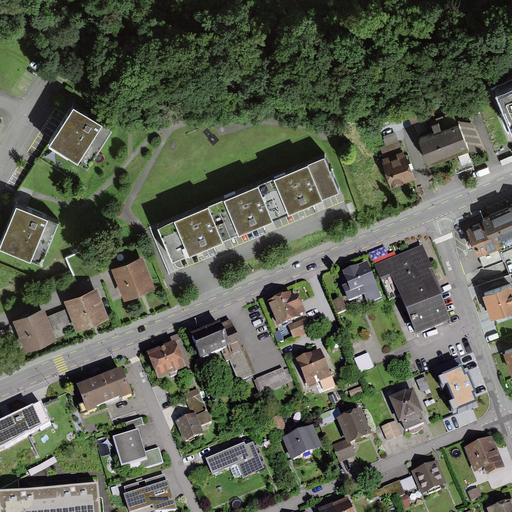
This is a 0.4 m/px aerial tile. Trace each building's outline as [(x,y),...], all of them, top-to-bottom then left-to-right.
[(511,83),(499,88),(511,119),(507,121),(511,133),(511,132),(511,83)] [(435,95),(406,104),(412,121),(441,111),(435,95)] [(73,101),(48,140),(88,165),(113,126),(73,101)] [(419,133),(429,160),(449,152),(467,145),(470,144),(460,118),(457,119),(453,110),(431,118),(434,127),(419,133)] [(473,120),(460,118),(470,144),(471,148),(485,150),(473,120)] [(386,145),(399,140),(395,130),(383,135),(384,137),(383,138),(386,145)] [(382,158),(391,184),(394,183),(396,185),(401,183),(402,180),(415,175),(406,149),(404,150),(400,140),(399,140),(386,145),(380,147),(384,157),(382,158)] [(474,164),(467,145),(449,152),(456,171),(474,164)] [(173,257),(340,188),(325,153),(158,222),(173,257)] [(511,153),(500,158),(503,164),(511,159),(511,153)] [(17,200),(0,241),(0,243),(42,261),(60,218),(17,200)] [(352,201),(346,203),(350,212),(356,210),(352,201)] [(484,219),(467,226),(478,253),(479,253),(498,244),(501,250),(511,245),(511,202),(482,215),(484,219)] [(498,244),(479,253),(484,266),(504,258),(501,250),(498,244)] [(443,295),(422,246),(374,266),(390,302),(400,298),(416,337),(451,322),(440,296),(443,295)] [(112,264),(125,297),(156,284),(143,252),(112,264)] [(349,302),(364,296),(368,306),(383,300),(368,262),(343,272),(348,284),(342,287),(349,302)] [(483,290),(492,315),(511,307),(511,281),(511,280),(483,290)] [(97,284),(65,297),(69,306),(77,327),(109,314),(97,284)] [(291,292),(267,302),(269,307),(270,307),(276,322),(277,327),(301,317),(300,315),(306,313),(298,294),(293,297),(291,292)] [(348,310),(342,298),(333,302),(338,314),(348,310)] [(49,315),(44,304),(13,316),(26,348),(57,336),(49,315)] [(69,306),(49,315),(57,336),(77,327),(69,306)] [(288,326),(294,339),(312,332),(306,319),(288,326)] [(191,336),(201,359),(222,350),(227,362),(230,360),(239,382),(253,376),(242,351),(244,350),(231,320),(191,336)] [(280,331),(274,333),(277,343),(284,340),(280,331)] [(148,356),(158,380),(187,368),(177,344),(148,356)] [(296,359),(308,387),(320,382),(325,391),(336,387),(321,349),(296,359)] [(444,405),(450,419),(485,405),(469,366),(434,380),(439,394),(443,392),(448,404),(444,405)] [(133,395),(122,368),(76,386),(87,413),(98,409),(97,407),(121,398),(122,399),(133,395)] [(283,368),(256,379),(262,394),(289,383),(289,382),(293,380),(289,368),(284,370),(283,368)] [(426,377),(416,381),(422,393),(431,389),(426,377)] [(184,394),(187,400),(200,394),(198,389),(184,394)] [(389,398),(400,423),(401,422),(405,431),(425,423),(421,413),(423,412),(413,389),(406,392),(406,391),(389,398)] [(336,392),(328,395),(332,406),(341,403),(336,392)] [(187,400),(186,400),(192,415),(195,413),(196,416),(208,411),(200,394),(187,400)] [(0,450),(5,448),(51,422),(41,403),(0,422),(0,450)] [(320,427),(337,420),(336,419),(342,417),(338,408),(316,417),(320,427)] [(337,420),(345,440),(332,445),(339,463),(356,456),(350,443),(372,434),(361,409),(342,417),(336,419),(337,420)] [(176,422),(184,442),(204,434),(201,426),(212,421),(208,411),(196,416),(195,413),(192,415),(176,422)] [(269,421),(275,434),(287,429),(281,416),(269,421)] [(142,418),(126,424),(128,430),(144,425),(142,418)] [(382,427),(388,441),(402,435),(396,421),(382,427)] [(282,438),(291,461),(304,456),(304,458),(307,458),(310,457),(311,455),(311,453),(322,448),(313,425),(309,427),(307,423),(297,427),(299,431),(282,438)] [(139,430),(113,438),(121,467),(141,462),(143,470),(164,463),(159,448),(146,452),(139,430)] [(505,468),(492,437),(464,449),(474,473),(484,468),(487,475),(505,468)] [(246,446),(245,443),(206,460),(213,476),(231,469),(238,465),(243,476),(244,478),(264,470),(253,443),(246,446)] [(55,456),(28,472),(31,477),(58,462),(55,456)] [(447,484),(438,461),(412,472),(421,495),(428,492),(429,495),(442,489),(441,487),(447,484)] [(238,465),(231,469),(235,479),(243,476),(238,465)] [(164,475),(124,487),(126,494),(124,495),(128,511),(159,511),(178,511),(168,481),(167,482),(164,475)] [(412,477),(400,482),(405,492),(416,487),(412,477)] [(384,488),(379,490),(381,496),(386,493),(390,501),(406,494),(405,492),(400,482),(400,481),(384,487),(384,488)] [(0,494),(0,511),(101,511),(99,485),(0,494)] [(381,496),(379,490),(378,488),(369,492),(372,499),(381,496)] [(478,488),(468,492),(471,500),(482,496),(478,488)] [(407,495),(399,498),(404,510),(410,507),(409,504),(411,503),(407,495)] [(353,511),(348,498),(333,504),(336,511),(353,511)] [(511,511),(511,500),(487,509),(487,511),(511,511)]
